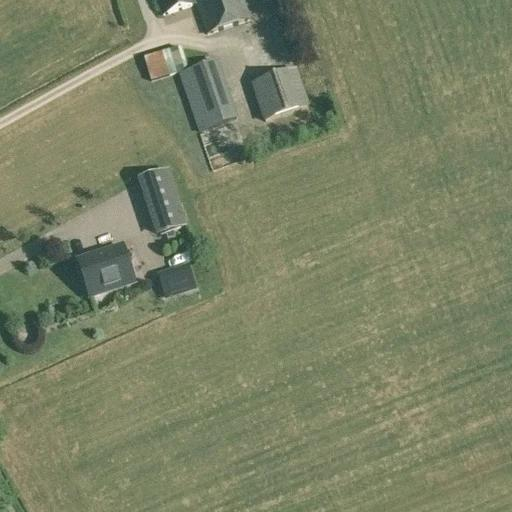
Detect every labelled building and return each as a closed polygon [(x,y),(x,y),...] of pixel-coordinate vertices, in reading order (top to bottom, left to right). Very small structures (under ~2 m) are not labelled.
[(207,35),(248,21),(241,0),(156,0),(162,16),(197,5),(207,35)] [(151,83),(188,71),(181,48),(144,60),(151,83)] [(199,133),(237,120),(217,63),(179,76),(199,133)] [(263,124),(310,108),(296,71),(250,86),(263,124)] [(187,228),(169,172),(142,181),(160,236),(187,228)] [(135,284),(123,248),(78,263),(90,299),(135,284)] [(160,285),(165,301),(195,292),(190,276),(160,285)]
